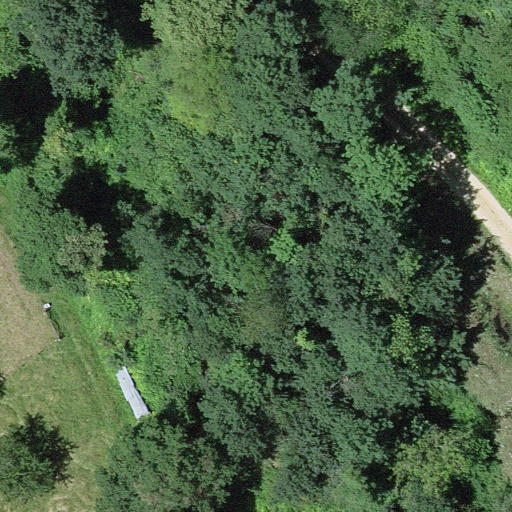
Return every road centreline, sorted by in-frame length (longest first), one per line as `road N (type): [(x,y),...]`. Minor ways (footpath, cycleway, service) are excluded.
road 1 (track): [(281,0),(470,173),(511,242)]
road 2 (track): [(140,511),(100,405),(0,210)]
